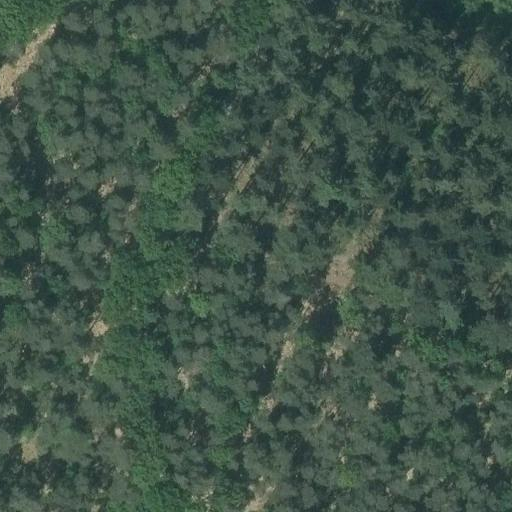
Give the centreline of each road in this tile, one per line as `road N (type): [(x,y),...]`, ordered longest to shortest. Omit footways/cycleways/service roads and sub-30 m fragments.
road 1 (track): [(167,223),(511,345)]
road 2 (track): [(162,511),(136,329),(140,281),(167,223)]
road 3 (track): [(167,223),(273,0)]
road 4 (track): [(511,56),(386,18)]
